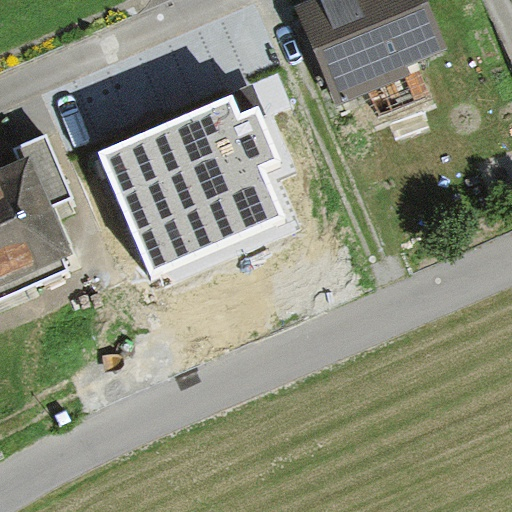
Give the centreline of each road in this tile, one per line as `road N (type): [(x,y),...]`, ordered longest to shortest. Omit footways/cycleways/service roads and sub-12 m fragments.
road 1 (residential): [(0,486),(98,429),(511,246)]
road 2 (residential): [(0,89),(205,0)]
